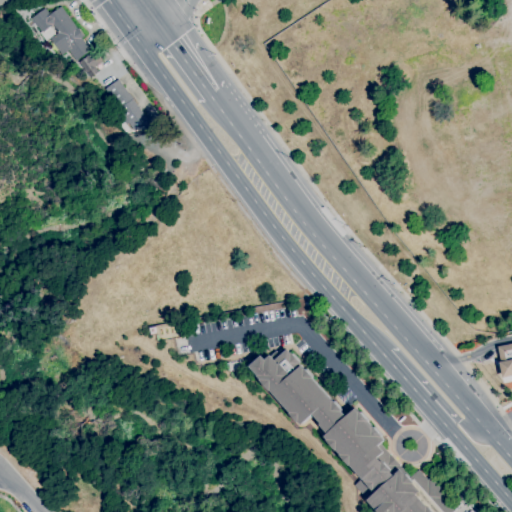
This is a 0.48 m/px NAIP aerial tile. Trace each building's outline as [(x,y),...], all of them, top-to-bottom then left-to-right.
[(76,61),(69,50),(63,55),(51,38),(59,32),(53,24),(50,26),(56,34),(46,41),(40,32),(42,31),(32,18),(45,8),(50,14),(61,6),(77,28),(78,27),(84,35),(81,38),(90,50),(76,61)] [(451,26),(453,39),(469,37),(467,24),(451,26)] [(86,73),(79,62),(86,57),(86,56),(97,48),(105,60),(86,73)] [(427,165),(416,95),(451,89),(448,70),(411,76),(412,88),(392,91),(396,111),(390,112),(396,151),(405,150),(407,168),(427,165)] [(466,98),(470,122),(465,123),(468,142),(492,138),(480,74),(456,78),(459,99),(466,98)] [(136,131),(129,123),(127,124),(117,111),(121,109),(106,89),(119,79),(129,93),(130,93),(134,99),(134,100),(149,120),(136,131)] [(501,184),(496,155),(487,157),(497,215),(507,214),(503,192),(499,193),(497,185),(501,184)] [(498,156),(507,214),(511,212),(511,180),(511,178),(509,178),(505,155),(498,156)] [(511,375),(503,377),(500,362),(501,361),(498,346),(511,343),(511,375)] [(378,511),(377,510),(369,501),(354,484),(362,477),(351,465),(350,465),(341,455),(337,450),(337,451),(327,440),(328,439),(325,436),(326,435),(318,425),(321,423),(313,414),(302,424),(299,422),(298,422),(290,413),(291,412),(271,390),(270,391),(261,380),(261,379),(258,376),(258,375),(250,366),(262,355),(266,359),(271,354),(272,354),(276,350),(281,355),(288,349),(291,353),(292,352),(303,364),(302,365),(305,368),(306,367),(314,377),(313,378),(333,400),(334,399),(344,410),(343,411),(347,416),(356,407),(360,411),(360,410),(370,421),(369,421),(373,425),(374,425),(383,436),(382,437),(385,440),(379,445),(385,452),(387,450),(402,467),(401,469),(404,473),(405,472),(409,477),(418,469),(427,479),(430,477),(446,495),(443,498),(454,510),(451,511),(378,511)]
